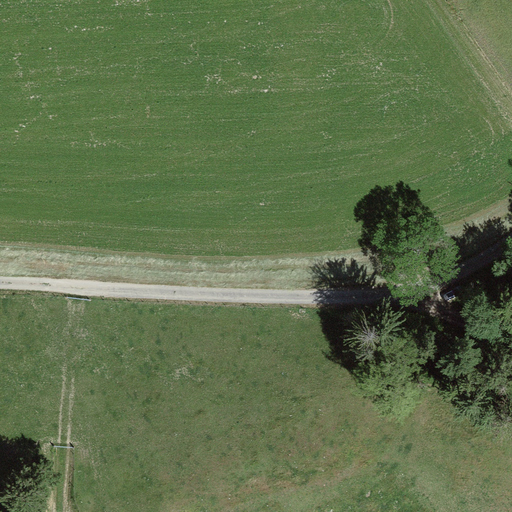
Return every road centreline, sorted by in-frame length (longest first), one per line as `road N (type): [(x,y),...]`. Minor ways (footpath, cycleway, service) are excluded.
road 1 (track): [(511,242),(453,275),(357,296),(0,284)]
road 2 (track): [(357,296),(434,311),(511,339)]
